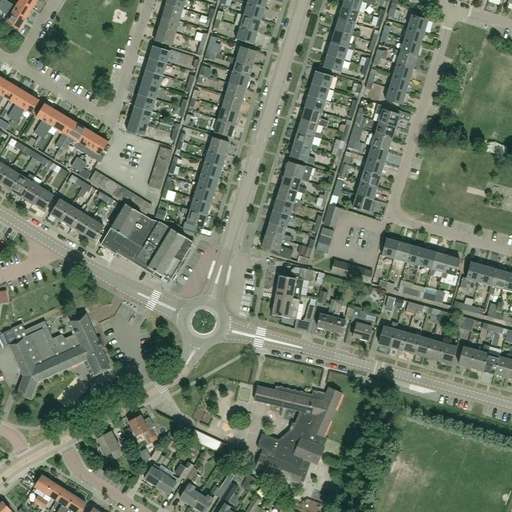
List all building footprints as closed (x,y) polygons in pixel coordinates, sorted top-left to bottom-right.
[(32,8),(18,0),(15,6),(4,0),(0,0),(0,1),(0,3),(26,19),(32,8)] [(36,0),(18,0),(32,8),(36,0)] [(167,0),(166,4),(183,10),(185,0),(167,0)] [(362,2),(375,6),(376,0),(344,0),(342,8),(359,13),(362,2)] [(26,19),(0,3),(0,9),(9,15),(5,21),(19,29),(26,19)] [(244,15),(260,20),(264,8),(247,3),(244,15)] [(166,4),(162,16),(179,22),(183,10),(166,4)] [(338,20),(355,25),(359,13),(342,8),(338,20)] [(396,10),(390,8),(387,16),(393,17),(396,10)] [(240,27),(257,32),(260,20),(244,15),(239,14),(238,18),(242,19),(240,27)] [(408,28),(425,33),(429,20),(412,15),(408,28)] [(162,16),(159,28),(175,34),(179,22),(162,16)] [(200,21),(206,23),(206,25),(210,27),(212,19),(208,18),(201,16),(200,21)] [(223,30),(225,23),(220,21),(216,20),(213,28),(218,29),(218,28),(223,30)] [(352,36),(359,38),(361,32),(357,31),(356,32),(353,31),(355,25),(338,20),(335,32),(351,37),(352,36)] [(390,27),(384,25),(382,33),(388,35),(390,27)] [(240,27),(236,39),(253,44),(257,32),(240,27)] [(172,46),(175,34),(159,28),(155,41),(172,46)] [(404,40),(421,46),(425,33),(408,28),(404,40)] [(201,41),(203,34),(197,32),(195,40),(201,41)] [(351,37),(335,32),(331,44),(348,49),(348,48),(354,50),(356,45),(349,43),(351,37)] [(421,46),(404,40),(401,51),(400,52),(418,57),(421,46)] [(197,55),(201,56),(205,43),(201,41),(197,55)] [(221,45),(209,42),(206,51),(211,52),(211,50),(219,52),(221,45)] [(348,49),(331,44),(327,56),(344,61),(348,49)] [(170,52),(170,50),(167,49),(167,51),(153,47),(150,59),(167,64),(170,52)] [(236,60),(253,65),(257,53),(240,47),(236,60)] [(383,51),(377,49),(375,58),(380,59),(383,51)] [(393,54),(399,56),(397,64),(414,69),(418,57),(400,52),(401,51),(395,49),(393,54)] [(233,72),(249,77),(253,65),(236,60),(224,56),(223,60),(227,61),(227,62),(235,65),(233,72)] [(344,61),(327,56),(324,68),(340,73),(344,61)] [(146,71),(163,76),(167,64),(150,59),(146,71)] [(393,76),(410,81),(414,69),(397,64),(393,76)] [(142,83),(159,88),(163,76),(146,71),(142,83)] [(229,84),(245,89),(249,77),(233,72),(229,84)] [(313,84),(329,89),(333,77),(317,72),(313,84)] [(367,81),(373,83),(375,76),(370,74),(367,81)] [(389,88),(406,93),(410,81),(393,76),(389,88)] [(9,101),(18,88),(7,81),(0,93),(0,103),(4,98),(9,101)] [(371,90),(373,83),(367,81),(365,88),(371,90)] [(159,88),(142,83),(139,95),(156,100),(159,88)] [(225,96),(242,101),(245,89),(229,84),(225,96)] [(309,96),(325,101),(329,89),(313,84),(309,96)] [(12,120),(28,94),(18,88),(9,101),(15,105),(7,117),(12,120)] [(406,93),(389,88),(385,100),(403,105),(406,93)] [(12,120),(13,120),(10,124),(15,127),(25,110),(31,114),(39,100),(28,94),(12,120)] [(135,107),(152,112),(156,100),(139,95),(135,107)] [(242,101),(225,96),(222,108),(238,113),(242,101)] [(305,108),(322,113),(325,101),(309,96),(305,108)] [(39,136),(55,110),(45,104),(36,117),(42,121),(34,133),(39,136)] [(375,114),(381,116),(379,122),(396,127),(400,115),(391,112),(392,109),(378,104),(375,114)] [(131,119),(148,124),(152,112),(135,107),(131,119)] [(238,113),(222,108),(218,120),(234,125),(238,113)] [(322,113),(305,108),(301,120),(318,125),(326,128),(328,121),(320,118),(322,113)] [(57,130),(66,116),(55,110),(39,136),(44,139),(51,126),(57,130)] [(354,127),(363,130),(366,118),(363,117),(357,115),(354,127)] [(60,149),(76,123),(66,116),(57,130),(63,133),(55,146),(60,149)] [(0,126),(6,130),(9,125),(0,119),(0,126)] [(148,124),(131,119),(128,131),(145,137),(148,124)] [(173,122),(161,119),(158,126),(171,130),(173,122)] [(234,125),(218,120),(214,132),(231,137),(234,125)] [(298,132),(314,137),(322,140),(323,135),(316,133),(318,125),(301,120),(298,132)] [(379,122),(375,133),(375,134),(392,139),(396,127),(379,122)] [(78,142),(87,129),(76,123),(60,149),(64,151),(65,152),(73,139),(78,142)] [(350,140),(355,141),(359,142),(363,130),(354,127),(350,140)] [(87,129),(78,142),(75,147),(86,154),(97,135),(87,129)] [(314,137),(298,132),(294,144),(310,150),(311,149),(316,151),(318,146),(312,144),(314,137)] [(371,146),(389,151),(392,139),(375,134),(371,146)] [(98,162),(100,163),(104,157),(100,154),(108,142),(97,135),(86,154),(97,161),(98,162)] [(27,144),(32,147),(36,140),(31,137),(27,144)] [(209,151),(225,156),(229,143),(212,138),(209,151)] [(21,151),(25,146),(18,142),(15,147),(21,151)] [(310,150),(294,144),(290,157),(306,162),(306,163),(313,166),(315,159),(308,156),(310,150)] [(25,146),(21,151),(28,155),(32,150),(25,146)] [(389,151),(371,146),(368,158),(385,164),(389,151)] [(159,152),(171,156),(173,151),(161,147),(159,152)] [(225,156),(209,151),(205,163),(222,168),(225,156)] [(170,161),(171,156),(159,152),(157,157),(170,161)] [(36,160),(43,164),(46,159),(39,155),(36,160)] [(344,156),(342,163),(348,165),(350,158),(344,156)] [(76,170),(82,160),(77,157),(71,167),(76,170)] [(168,167),(170,161),(157,157),(156,163),(168,167)] [(364,170),(381,176),(385,164),(368,158),(364,170)] [(46,159),(43,164),(50,168),(53,163),(46,159)] [(82,160),(76,170),(81,172),(87,163),(82,160)] [(0,185),(10,169),(0,162),(0,185)] [(303,165),(302,167),(288,162),(284,175),(301,181),(301,180),(309,182),(313,168),(303,165)] [(154,169),(166,173),(168,167),(156,163),(154,169)] [(201,175),(218,180),(222,168),(205,163),(201,175)] [(342,163),(340,171),(346,172),(348,165),(342,163)] [(58,173),(65,177),(68,172),(61,168),(58,173)] [(21,176),(10,169),(0,185),(11,192),(21,176)] [(152,175),(164,179),(166,173),(154,169),(152,175)] [(381,176),(364,170),(360,182),(377,188),(381,176)] [(94,184),(101,174),(96,171),(89,181),(94,184)] [(30,174),(27,179),(21,176),(11,192),(22,198),(32,182),(35,178),(30,174)] [(99,187),(106,177),(101,174),(94,184),(99,187)] [(162,185),(164,179),(152,175),(150,181),(162,185)] [(198,187),(214,192),(218,180),(201,175),(198,187)] [(281,187),(297,192),(298,192),(305,194),(307,190),(299,187),(301,181),(284,175),(281,187)] [(104,191),(110,180),(106,177),(99,187),(104,191)] [(82,188),(85,183),(78,178),(75,184),(82,188)] [(109,193),(115,183),(110,180),(104,191),(109,193)] [(337,180),(335,188),(341,189),(343,182),(337,180)] [(160,190),(162,185),(150,181),(148,186),(160,190)] [(32,182),(22,198),(33,205),(42,189),(32,182)] [(356,194),(374,200),(377,188),(360,182),(356,194)] [(85,183),(82,188),(89,192),(92,187),(85,183)] [(115,183),(109,193),(114,197),(120,186),(115,183)] [(120,186),(114,197),(119,200),(126,190),(120,186)] [(214,192),(198,187),(194,199),(211,204),(214,192)] [(297,192),(281,187),(277,199),(294,205),(294,204),(296,199),(298,192),(297,192)] [(341,189),(335,188),(332,195),(338,197),(341,189)] [(42,189),(33,205),(43,212),(53,195),(42,189)] [(130,193),(126,190),(119,200),(124,203),(130,193)] [(104,201),(107,196),(100,191),(97,197),(104,201)] [(130,193),(124,203),(126,204),(129,206),(135,196),(130,193)] [(374,200),(356,194),(352,207),(370,213),(374,200)] [(107,196),(104,201),(110,205),(114,200),(107,196)] [(135,196),(129,206),(135,209),(141,199),(135,196)] [(60,222),(70,206),(59,199),(49,215),(60,222)] [(141,199),(135,209),(140,213),(146,203),(141,199)] [(191,211),(207,216),(211,204),(194,199),(191,211)] [(273,211),(290,216),(294,205),(277,199),(273,211)] [(146,203),(140,213),(146,216),(152,206),(146,203)] [(193,243),(186,238),(162,223),(152,220),(151,220),(146,217),(146,216),(140,213),(135,209),(129,206),(126,204),(99,246),(114,256),(115,254),(120,257),(167,285),(193,243)] [(71,229),(81,212),(70,206),(60,222),(71,229)] [(326,217),(338,221),(342,210),(330,206),(326,217)] [(155,217),(164,220),(167,211),(158,208),(155,217)] [(207,216),(191,211),(182,208),(181,213),(189,215),(187,223),(185,222),(183,229),(196,233),(198,227),(203,228),(207,216)] [(270,223),(287,228),(290,216),(273,211),(270,223)] [(82,236),(92,219),(81,212),(71,229),(82,236)] [(338,221),(326,217),(324,225),(336,229),(338,221)] [(92,219),(82,236),(93,242),(103,226),(92,219)] [(266,235),(282,240),(283,240),(291,242),(292,237),(285,235),(287,228),(270,223),(266,235)] [(322,235),(333,238),(335,231),(324,228),(322,235)] [(282,240),(266,235),(262,247),(276,251),(275,255),(291,260),(294,250),(281,246),(283,240),(282,240)] [(333,238),(322,235),(319,242),(331,246),(333,238)] [(394,258),(398,242),(386,239),(382,255),(394,258)] [(331,246),(319,242),(317,250),(328,254),(331,246)] [(398,242),(394,258),(406,262),(411,246),(398,242)] [(312,249),(308,248),(300,245),(297,253),(310,257),(312,249)] [(418,265),(423,249),(411,246),(406,262),(418,265)] [(423,249),(418,265),(430,268),(435,252),(423,249)] [(442,272),(447,256),(435,252),(430,268),(429,273),(434,275),(435,270),(442,272)] [(447,256),(442,272),(441,277),(445,279),(447,273),(455,275),(460,259),(447,256)] [(338,274),(342,263),(334,260),(331,272),(338,274)] [(479,281),(483,265),(471,262),(466,277),(463,277),(460,286),(467,288),(469,279),(479,281)] [(356,279),(359,268),(342,263),(338,274),(356,279)] [(104,264),(101,269),(117,278),(120,274),(104,264)] [(483,265),(479,281),(491,285),(495,269),(483,265)] [(313,271),(300,268),(298,279),(279,275),(275,295),(279,296),(279,292),(301,296),(304,280),(311,281),(313,271)] [(361,281),(365,270),(359,268),(356,279),(361,281)] [(503,288),(507,272),(495,269),(491,285),(488,294),(493,295),(495,286),(503,288)] [(365,270),(361,281),(369,283),(373,272),(365,270)] [(511,273),(507,272),(503,288),(511,290),(511,273)] [(325,274),(323,280),(341,284),(342,279),(325,274)] [(380,280),(378,286),(385,288),(387,282),(380,280)] [(395,284),(387,282),(385,288),(393,290),(395,284)] [(370,294),(366,286),(360,289),(364,297),(370,294)] [(410,295),(412,289),(404,287),(402,293),(410,295)] [(329,293),(322,291),(318,302),(325,304),(329,293)] [(279,292),(279,296),(275,295),(271,315),(296,320),(301,296),(279,292)] [(392,309),(395,298),(388,296),(385,307),(392,309)] [(444,298),(436,296),(435,296),(434,301),(442,304),(444,298)] [(330,330),(337,301),(332,300),(328,315),(320,313),(317,326),(330,330)] [(337,301),(330,330),(342,333),(346,320),(338,318),(342,302),(337,301)] [(408,301),(408,302),(407,307),(415,310),(416,304),(408,301)] [(464,304),(462,309),(470,312),(472,306),(464,304)] [(312,320),(315,307),(308,305),(305,318),(312,320)] [(479,308),(472,306),(470,312),(478,314),(479,308)] [(366,317),(367,312),(361,311),(362,308),(355,307),(353,313),(351,321),(357,323),(353,336),(368,341),(372,326),(373,323),(365,321),(366,317)] [(348,308),(345,318),(351,319),(354,309),(348,308)] [(110,368),(102,349),(104,347),(100,339),(97,338),(86,314),(74,319),(70,321),(76,334),(66,338),(62,335),(52,339),(44,321),(24,330),(21,324),(11,328),(17,341),(9,344),(23,376),(17,394),(31,399),(38,381),(88,360),(95,375),(110,368)] [(458,328),(465,330),(468,318),(461,316),(458,328)] [(471,331),(475,320),(468,318),(465,330),(471,331)] [(488,324),(486,330),(494,332),(496,326),(488,324)] [(391,347),(396,330),(384,326),(379,344),(391,347)] [(502,334),(503,328),(496,326),(494,332),(502,334)] [(2,333),(7,344),(16,341),(11,329),(2,333)] [(403,350),(408,333),(396,330),(391,347),(403,350)] [(417,332),(416,335),(408,333),(403,350),(415,354),(420,337),(421,334),(417,332)] [(427,357),(432,340),(420,337),(415,354),(427,357)] [(432,340),(427,357),(439,361),(444,343),(432,340)] [(444,343),(439,361),(452,364),(457,347),(444,343)] [(488,353),(490,346),(485,345),(482,352),(476,350),(471,367),(483,371),(488,353)] [(490,346),(488,353),(483,371),(495,374),(500,357),(488,353),(490,346)] [(471,367),(476,350),(464,347),(459,364),(471,367)] [(507,378),(511,360),(511,359),(511,355),(507,354),(506,359),(500,357),(495,374),(507,378)] [(257,448),(262,450),(256,468),(262,470),(299,483),(300,481),(303,482),(311,463),(317,465),(327,438),(323,436),(342,394),(328,388),(326,394),(313,390),(312,395),(304,393),(302,391),(299,391),(297,391),(295,389),(292,390),(290,389),(288,388),(286,388),(283,388),(281,386),(279,387),(276,386),(275,390),(258,386),(254,399),(300,411),(294,423),(292,423),(294,424),(292,429),(290,428),(290,429),(278,439),(261,433),(257,448)] [(128,422),(130,424),(136,436),(145,431),(149,439),(155,436),(151,428),(154,426),(149,418),(144,421),(141,415),(128,422)] [(118,448),(120,447),(112,432),(97,439),(101,446),(99,447),(104,456),(110,452),(114,459),(122,455),(118,448)] [(194,439),(200,442),(202,436),(196,433),(194,439)] [(131,449),(129,444),(126,438),(120,441),(125,450),(124,450),(125,452),(131,449)] [(162,452),(157,448),(150,458),(156,461),(161,464),(165,457),(161,454),(162,452)] [(179,466),(175,473),(185,479),(186,477),(187,477),(193,467),(194,465),(189,462),(185,467),(181,464),(180,466),(179,466)] [(157,487),(165,475),(158,471),(160,468),(154,465),(145,479),(157,487)] [(193,467),(187,477),(196,483),(201,476),(196,473),(198,470),(193,467)] [(249,474),(248,475),(242,486),(250,491),(257,479),(249,474)] [(46,494),(53,482),(42,475),(35,487),(46,494)] [(165,475),(157,487),(169,495),(178,480),(172,476),(171,479),(165,475)] [(210,492),(220,499),(221,497),(231,482),(226,479),(220,488),(215,485),(210,492)] [(53,482),(46,494),(57,501),(64,489),(53,482)] [(238,487),(231,482),(221,497),(228,502),(238,487)] [(192,506),(200,494),(194,490),(195,487),(190,484),(180,499),(192,506)] [(64,511),(75,496),(64,489),(57,501),(62,505),(57,511),(64,511)] [(200,494),(192,506),(201,511),(205,511),(214,499),(209,496),(207,498),(200,494)] [(38,505),(43,498),(38,495),(33,502),(38,505)] [(232,506),(238,498),(233,495),(227,503),(232,506)] [(75,496),(64,511),(80,511),(86,503),(75,496)] [(253,511),(261,500),(256,497),(247,509),(245,511),(253,511)] [(43,498),(38,505),(44,509),(48,501),(43,498)] [(283,502),(278,499),(273,506),(279,509),(283,502)] [(11,511),(2,501),(0,503),(0,511),(11,511)]
